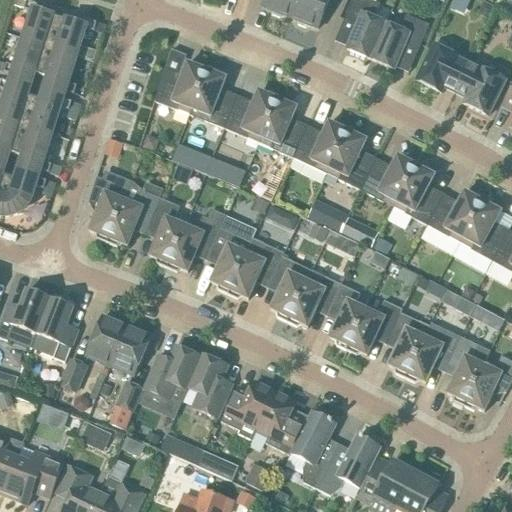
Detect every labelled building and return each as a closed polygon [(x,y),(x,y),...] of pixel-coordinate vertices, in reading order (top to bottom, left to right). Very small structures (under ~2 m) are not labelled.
[(19,0),(16,0),(14,8),(24,11),(27,2),(19,0)] [(290,19),(297,0),(265,0),(262,8),(290,19)] [(297,0),(290,19),(318,30),(330,0),(297,0)] [(347,51),(371,61),(386,26),(374,21),(380,6),(366,0),(353,0),(344,21),(357,27),(347,51)] [(53,11),(28,3),(27,2),(24,11),(34,14),(25,41),(50,49),(60,21),(51,18),(53,11)] [(495,9),(484,4),(478,15),(489,20),(495,9)] [(97,25),(73,17),(71,16),(68,23),(60,21),(50,49),(76,57),(79,48),(85,30),(94,33),(97,25)] [(400,32),(386,26),(371,61),(395,71),(405,47),(418,52),(429,27),(406,17),(400,32)] [(97,25),(94,33),(104,36),(106,28),(97,25)] [(33,75),(41,78),(50,49),(25,41),(16,68),(7,65),(4,74),(30,82),(33,75)] [(455,95),(469,66),(458,61),(459,59),(434,46),(416,82),(441,95),(444,89),(455,95)] [(79,48),(76,57),(93,63),(96,54),(79,48)] [(67,85),(76,57),(50,49),(41,78),(50,80),(48,88),(74,96),(77,88),(67,85)] [(165,71),(155,102),(190,116),(192,111),(208,69),(198,65),(195,68),(188,65),(183,78),(165,71)] [(480,71),(469,66),(455,95),(466,100),(463,105),(488,118),(506,82),(481,69),(480,71)] [(211,120),(226,127),(238,98),(222,92),(226,80),(219,77),(218,73),(208,69),(192,111),(203,116),(203,117),(211,120)] [(0,89),(9,93),(0,119),(25,128),(34,100),(26,97),(28,90),(2,81),(0,86),(0,89)] [(511,120),(506,131),(511,134),(511,91),(503,108),(511,112),(511,120)] [(250,135),(262,140),(279,98),(270,94),(266,96),(259,93),(254,105),(238,98),(226,127),(242,133),(250,137),(250,135)] [(25,128),(51,136),(60,109),(69,112),(72,104),(45,95),(43,102),(34,100),(25,128)] [(280,149),(295,156),(308,128),(292,121),(297,110),(290,107),(289,102),(279,98),(262,140),(273,145),(272,146),(280,149)] [(69,112),(67,118),(77,122),(82,107),(72,104),(69,112)] [(8,154),(16,157),(25,128),(0,119),(0,159),(5,161),(8,154)] [(319,166),(330,171),(349,130),(340,125),(336,128),(329,124),(324,136),(308,128),(295,156),(311,163),(318,167),(319,166)] [(42,164),(51,136),(25,128),(16,157),(25,159),(23,166),(49,175),(52,167),(42,164)] [(359,134),(349,130),(330,171),(341,176),(340,177),(348,181),(363,189),(377,161),(361,153),(367,142),(360,139),(359,134)] [(146,137),(142,148),(154,153),(158,142),(146,137)] [(110,140),(105,155),(120,160),(124,145),(110,140)] [(196,172),(206,176),(212,161),(202,157),(196,172)] [(386,199),(397,205),(418,164),(409,159),(405,162),(398,158),(392,169),(377,161),(363,189),(386,200),(386,199)] [(428,169),(418,164),(397,205),(408,210),(407,211),(429,224),(444,196),(429,188),(435,177),(428,174),(428,169)] [(0,207),(9,179),(1,176),(3,169),(0,167),(0,207)] [(52,167),(49,175),(59,178),(61,170),(52,167)] [(237,170),(230,187),(239,190),(240,191),(247,175),(237,170)] [(47,183),(20,174),(18,181),(9,179),(0,207),(0,217),(1,218),(3,218),(5,218),(8,218),(9,218),(11,218),(14,217),(17,216),(19,215),(22,213),(23,212),(26,210),(28,208),(29,206),(31,203),(32,202),(33,198),(34,196),(34,194),(34,192),(35,188),(44,191),(47,183)] [(107,245),(124,203),(112,198),(116,187),(97,180),(88,207),(96,217),(90,233),(96,236),(97,241),(107,245)] [(44,191),(43,195),(52,198),(56,186),(47,183),(44,191)] [(277,193),(266,188),(261,199),(272,204),(277,193)] [(124,203),(107,245),(117,249),(121,246),(128,249),(135,232),(138,225),(149,230),(161,202),(142,194),(130,189),(124,203)] [(452,234),(463,240),(485,200),(475,195),(471,197),(465,194),(459,204),(444,196),(429,224),(452,236),(452,234)] [(254,211),(265,216),(271,203),(259,199),(254,211)] [(494,205),(485,200),(463,240),(473,246),(473,247),(495,260),(510,233),(495,225),(501,214),(494,210),(494,205)] [(335,209),(317,201),(309,219),(327,227),(335,209)] [(157,266),(167,270),(185,228),(174,223),(180,210),(161,202),(149,230),(160,234),(150,258),(157,261),(157,266)] [(272,207),(267,220),(282,226),(287,214),(272,207)] [(220,233),(226,219),(227,219),(212,212),(208,222),(203,220),(197,233),(185,228),(167,270),(177,275),(181,272),(188,275),(198,251),(210,256),(220,233)] [(364,224),(350,218),(341,236),(355,243),(364,224)] [(315,225),(309,237),(323,244),(329,232),(315,225)] [(228,297),(251,247),(220,233),(210,256),(222,261),(211,285),(218,288),(218,292),(228,297)] [(511,233),(510,233),(495,260),(511,269),(511,233)] [(347,241),(333,235),(328,247),(340,253),(347,241)] [(393,246),(381,239),(375,250),(387,257),(393,246)] [(247,255),(228,297),(238,302),(242,299),(249,302),(259,278),(271,283),(282,259),(284,255),(254,241),(252,245),(251,247),(247,255)] [(282,289),(271,312),(277,315),(277,320),(287,325),(307,283),(312,273),(301,267),(282,259),(271,283),(282,289)] [(307,283),(287,325),(297,329),(301,327),(308,330),(319,306),(330,312),(342,287),(323,278),(312,273),(307,283)] [(431,284),(420,278),(416,287),(426,292),(431,284)] [(336,348),(346,353),(366,312),(355,306),(360,296),(342,287),(330,312),(341,317),(330,340),(336,343),(336,348)] [(9,341),(32,350),(51,301),(27,292),(21,309),(9,305),(0,329),(0,339),(8,343),(9,341)] [(465,292),(462,299),(463,300),(470,304),(474,297),(465,292)] [(474,297),(470,304),(477,307),(478,308),(482,300),(475,296),(474,297)] [(463,300),(457,312),(471,319),(477,307),(470,304),(463,300)] [(51,301),(32,350),(55,359),(54,361),(65,365),(78,332),(67,328),(74,310),(51,301)] [(366,312),(346,353),(357,358),(360,355),(367,358),(378,335),(389,340),(401,315),(402,312),(384,303),(382,307),(377,317),(366,312)] [(481,328),(487,316),(478,311),(471,323),(481,328)] [(425,340),(430,329),(401,315),(389,340),(399,345),(388,368),(395,371),(395,376),(405,381),(425,340)] [(87,358),(111,368),(127,329),(103,319),(87,358)] [(151,339),(127,329),(111,368),(135,378),(151,339)] [(427,335),(405,381),(415,385),(419,383),(426,386),(437,362),(447,368),(459,343),(461,340),(443,331),(441,334),(438,340),(427,335)] [(458,373),(447,396),(453,399),(454,404),(464,409),(484,368),(486,363),(474,358),(477,352),(479,348),(461,340),(459,343),(447,368),(458,373)] [(175,387),(188,393),(203,357),(202,357),(201,360),(176,349),(170,363),(159,358),(144,391),(169,402),(175,387)] [(227,368),(203,357),(188,393),(189,391),(200,395),(193,410),(218,421),(233,387),(221,382),(227,368)] [(484,368),(464,409),(474,413),(478,411),(484,414),(494,394),(503,399),(504,399),(506,395),(511,384),(511,363),(502,358),(500,363),(497,369),(486,363),(484,368)] [(70,361),(57,395),(73,401),(87,368),(70,361)] [(257,432),(275,395),(254,384),(251,391),(240,386),(221,424),(241,433),(239,436),(252,442),(257,432)] [(55,385),(43,385),(43,399),(55,399),(55,385)] [(128,385),(117,409),(121,411),(131,416),(132,416),(143,391),(128,385)] [(104,390),(101,397),(108,400),(112,393),(104,390)] [(9,393),(0,396),(0,407),(1,411),(14,405),(9,393)] [(296,405),(275,395),(257,432),(269,438),(265,446),(289,458),(306,423),(291,415),(296,405)] [(43,406),(36,424),(49,428),(56,411),(43,406)] [(121,411),(113,428),(124,433),(131,416),(121,411)] [(312,415),(291,456),(305,463),(303,468),(303,485),(316,491),(329,467),(318,461),(328,442),(336,427),(330,424),(330,421),(319,415),(316,417),(312,415)] [(95,427),(84,423),(77,440),(88,445),(95,427)] [(160,438),(149,433),(145,441),(157,446),(160,438)] [(316,491),(336,502),(345,484),(360,491),(381,450),(357,438),(341,470),(330,465),(316,491)] [(0,496),(4,498),(18,460),(5,455),(9,444),(0,440),(0,496)] [(182,448),(177,458),(197,467),(202,456),(182,448)] [(31,465),(18,460),(4,498),(28,507),(33,494),(50,500),(63,465),(35,454),(31,465)] [(203,455),(202,457),(197,467),(208,472),(214,460),(203,455)] [(198,470),(168,459),(163,473),(193,484),(198,470)] [(374,500),(396,511),(418,471),(403,463),(401,468),(393,463),(391,467),(378,460),(356,500),(370,508),(374,500)] [(255,466),(246,484),(263,493),(272,475),(255,466)] [(93,511),(100,497),(86,491),(92,479),(69,469),(56,496),(68,502),(63,511),(93,511)] [(432,479),(418,471),(396,511),(397,511),(441,511),(449,498),(436,491),(438,488),(430,483),(432,479)] [(137,511),(144,497),(108,480),(100,497),(93,511),(137,511)] [(185,496),(179,511),(229,511),(233,504),(203,493),(205,489),(190,483),(185,496)] [(291,497),(276,490),(271,499),(286,506),(291,497)] [(252,511),(258,500),(243,493),(237,505),(252,511)]
